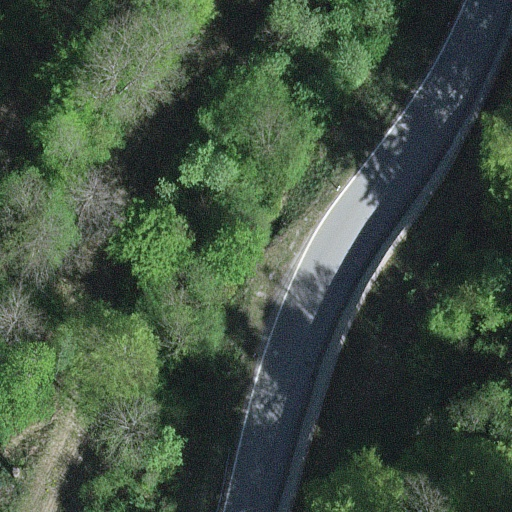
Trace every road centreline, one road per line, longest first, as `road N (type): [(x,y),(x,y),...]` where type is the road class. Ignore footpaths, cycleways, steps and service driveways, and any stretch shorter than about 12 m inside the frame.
road 1 (unclassified): [(250,511),(303,295),(443,55),(465,0)]
road 2 (track): [(210,0),(90,154),(0,246)]
